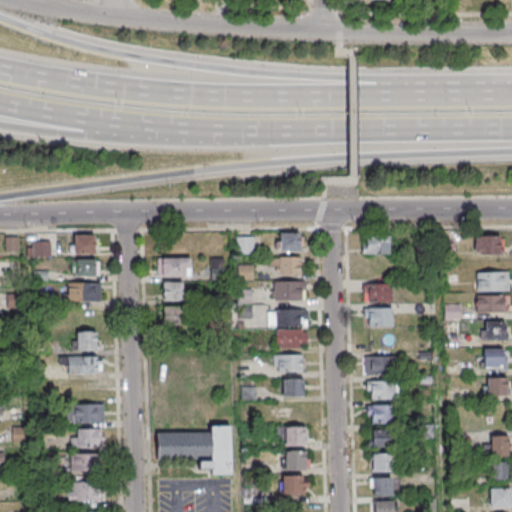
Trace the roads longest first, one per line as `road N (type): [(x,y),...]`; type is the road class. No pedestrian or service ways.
road 1 (motorway): [(0,205),(241,172),(511,154)]
road 2 (motorway): [(506,96),(119,55),(0,19)]
road 3 (motorway): [(0,105),(130,126),(511,131)]
road 4 (motorway): [(506,96),(167,100),(0,71)]
road 5 (secondary): [(328,30),(82,13),(12,0)]
road 6 (residential): [(343,511),(333,211)]
road 7 (residential): [(137,511),(128,212)]
road 8 (secondary): [(319,211),(511,208)]
road 9 (secondary): [(128,212),(319,211)]
road 10 (secondary): [(511,32),(342,30)]
road 11 (motorway): [(0,124),(88,138),(130,126)]
road 12 (secondary): [(0,216),(128,212)]
